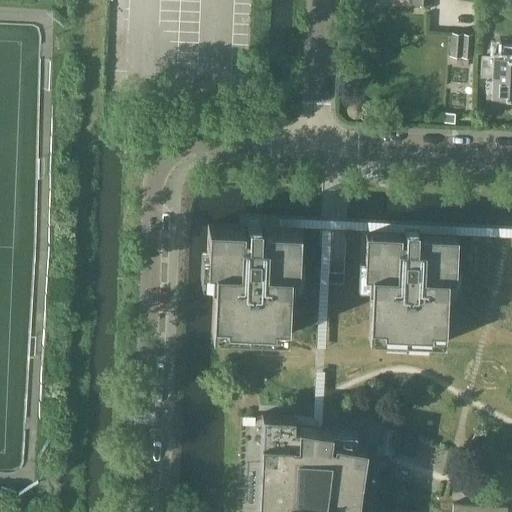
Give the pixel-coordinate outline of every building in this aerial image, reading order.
[(451,33),(449,56),(472,58),(474,35),(451,33)] [(481,54),(480,77),(493,77),(492,80),(489,80),(489,92),(492,92),(492,96),(511,96),(511,44),(497,44),(494,47),(493,55),(481,54)] [(216,266),(213,330),(511,343),(511,279),(414,275),(399,274),(400,257),(391,257),(391,274),(344,272),(344,284),(336,284),(328,284),(328,271),(271,268),(272,252),(263,251),(262,268),(216,266)] [(257,511),(356,511),(358,498),(361,472),(366,445),(334,439),(333,443),(329,443),(331,429),(329,428),(298,424),(298,427),(293,426),(294,422),(294,415),(262,413),(262,416),(257,511)] [(381,428),(377,452),(393,454),(397,430),(381,428)] [(511,511),(511,509),(507,509),(507,505),(453,503),(452,511),(511,511)]
